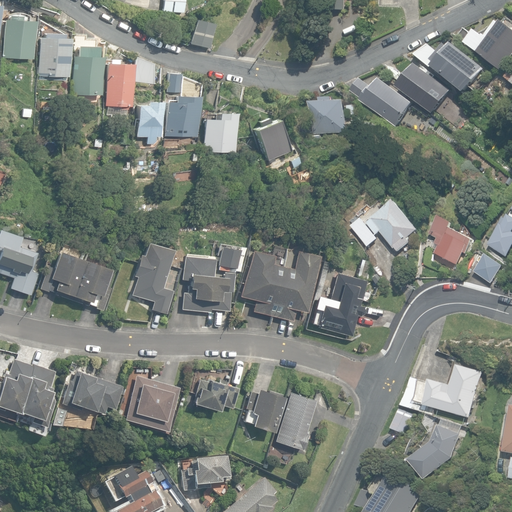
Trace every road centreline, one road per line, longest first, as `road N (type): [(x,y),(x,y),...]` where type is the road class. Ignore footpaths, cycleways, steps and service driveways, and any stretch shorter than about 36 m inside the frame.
road 1 (residential): [(66,0),(171,55),(289,83),(345,70),(489,0)]
road 2 (residential): [(0,319),(126,341),(267,343),(386,381)]
road 3 (residential): [(511,311),(454,300),(428,309),(386,381)]
road 4 (residential): [(386,381),(329,511)]
